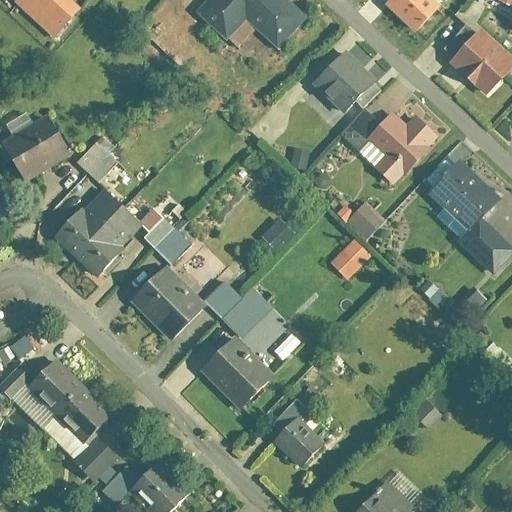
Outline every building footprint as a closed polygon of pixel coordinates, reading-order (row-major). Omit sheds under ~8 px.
[(302,29),(270,0),(209,0),(223,12),(210,27),(236,49),(249,34),(276,58),(302,29)] [(416,30),(436,10),(425,0),(391,0),(388,4),(416,30)] [(511,0),(496,0),(496,1),(511,11),(511,0)] [(468,26),(444,50),(454,60),(478,36),(468,26)] [(511,58),(484,32),(453,66),(490,100),(511,75),(511,58)] [(372,84),(342,56),(317,82),(347,111),(372,84)] [(391,187),(435,142),(414,121),(404,131),(391,119),(382,129),(369,116),(344,142),(391,187)] [(64,162),(44,122),(0,143),(0,157),(15,187),(64,162)] [(99,149),(79,168),(100,189),(119,170),(99,149)] [(511,246),(483,220),(507,196),(469,159),(432,198),(467,231),(456,242),(492,276),(511,255),(511,246)] [(106,188),(56,239),(99,281),(143,236),(170,262),(189,242),(148,202),(134,215),(106,188)] [(223,281),(205,299),(243,337),(261,319),(223,281)] [(148,282),(128,303),(172,346),(193,325),(148,282)] [(221,350),(200,372),(245,414),(265,393),(221,350)] [(52,373),(28,397),(77,446),(100,423),(52,373)] [(299,426),(275,452),(311,486),(336,460),(299,426)] [(144,511),(174,511),(193,494),(162,464),(142,484),(103,445),(82,466),(127,511),(135,503),(144,511)] [(412,511),(387,486),(360,511),(412,511)]
